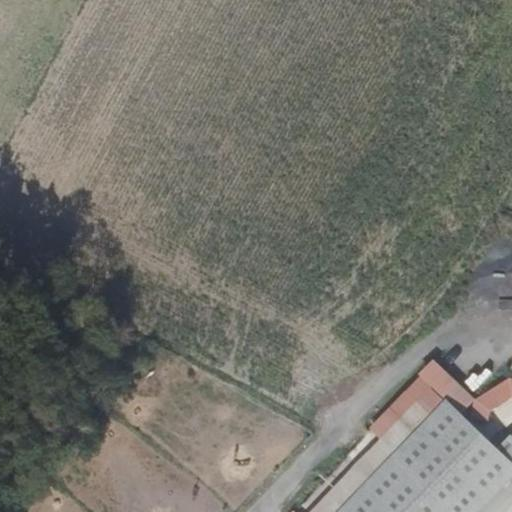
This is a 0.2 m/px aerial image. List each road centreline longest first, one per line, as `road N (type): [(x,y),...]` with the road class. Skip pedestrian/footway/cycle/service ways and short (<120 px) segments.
road 1 (track): [(369,380),(238,511)]
road 2 (unclassified): [(511,319),(441,326),(369,380)]
